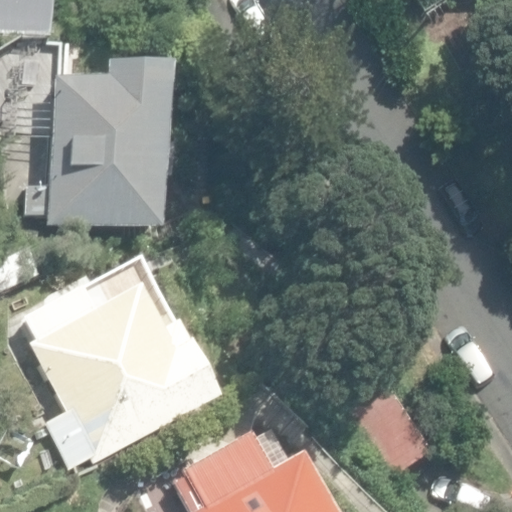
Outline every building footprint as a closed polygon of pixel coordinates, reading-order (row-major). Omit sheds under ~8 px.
[(0,0),(0,28),(49,29),(48,0),(0,0)] [(40,232),(158,234),(158,181),(167,181),(167,146),(156,146),(157,72),(96,71),(95,83),(44,83),(42,190),(22,190),(21,218),(40,218),(40,232)] [(0,293),(38,275),(26,250),(0,262),(0,293)] [(43,423),(68,470),(87,459),(90,466),(210,400),(169,325),(155,333),(132,290),(89,313),(76,288),(20,319),(32,341),(25,345),(62,412),(43,423)] [(343,415),(386,480),(427,453),(385,388),(343,415)] [(319,511),(291,459),(262,475),(242,438),(176,474),(180,482),(172,487),(185,511),(319,511)]
